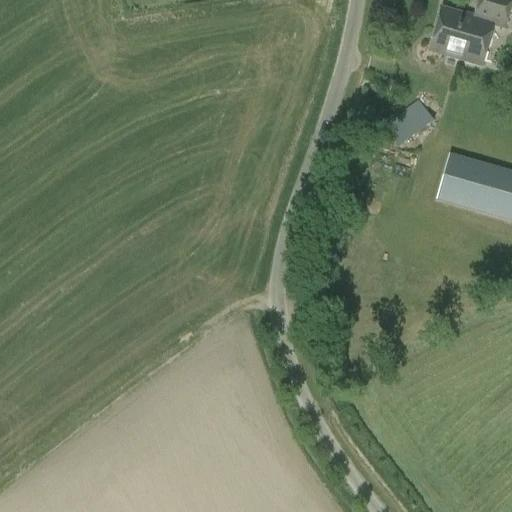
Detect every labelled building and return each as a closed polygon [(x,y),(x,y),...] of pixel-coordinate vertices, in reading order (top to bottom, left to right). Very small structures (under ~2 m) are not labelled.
[(441,11),(429,53),(481,68),(493,26),(441,11)] [(417,102),(382,129),(398,149),(414,137),(421,146),(433,137),(426,128),(433,122),(417,102)] [(511,175),(448,157),(436,201),(511,223),(511,175)] [(436,270),(474,246),(458,221),(420,245),(436,270)] [(498,291),(511,295),(511,254),(510,254),(498,291)]
